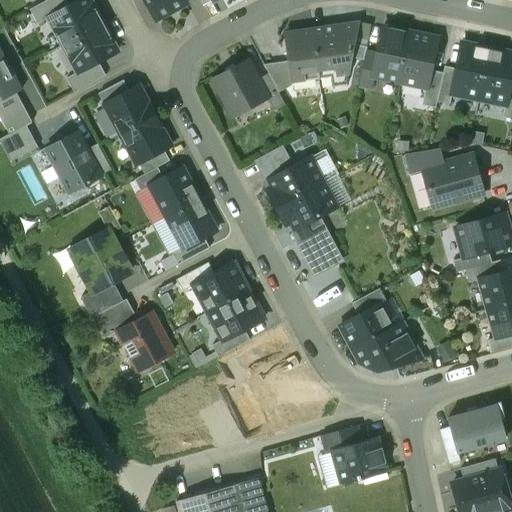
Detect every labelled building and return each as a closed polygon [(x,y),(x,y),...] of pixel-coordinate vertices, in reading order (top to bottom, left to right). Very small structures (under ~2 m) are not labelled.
[(48,18),(69,6),(65,0),(47,0),(46,1),(30,10),(37,24),(48,19),(48,18)] [(48,19),(63,46),(103,24),(90,0),(80,0),(69,6),(48,18),(48,19)] [(185,0),(146,0),(157,20),(187,4),(185,0)] [(346,23),(312,28),(319,79),(331,77),(332,87),(347,85),(352,58),(364,60),(366,51),(366,47),(355,44),(358,26),(346,23)] [(118,52),(103,24),(63,46),(77,72),(77,73),(98,62),(118,52)] [(411,32),(383,26),(378,54),(373,78),(374,78),(400,83),(411,32)] [(291,83),(319,79),(312,28),(284,32),(288,61),(291,83)] [(430,70),(437,37),(411,32),(400,83),(425,88),(426,88),(430,70)] [(478,100),(489,48),(461,43),(456,68),(451,94),(452,94),(478,100)] [(511,53),(489,48),(478,100),(504,105),(506,105),(511,81),(511,75),(511,53)] [(21,90),(0,51),(0,101),(15,94),(21,90)] [(378,54),(366,51),(364,60),(359,87),(372,90),(374,78),(373,78),(378,54)] [(264,65),(268,74),(278,92),(292,84),(291,83),(288,61),(264,65)] [(106,76),(98,62),(77,73),(77,72),(66,78),(74,93),(106,76)] [(214,80),(232,115),(266,97),(267,97),(258,79),(249,62),(214,80)] [(451,94),(456,68),(444,66),(443,73),(437,101),(450,104),(452,94),(451,94)] [(443,73),(430,70),(426,88),(425,88),(422,105),(436,108),(437,101),(443,73)] [(258,79),(267,97),(266,97),(274,111),(285,105),(278,92),(268,74),(258,79)] [(99,93),(104,103),(129,90),(123,80),(99,93)] [(511,80),(511,81),(506,105),(504,105),(502,116),(511,117),(511,80)] [(104,103),(120,134),(153,116),(147,104),(149,103),(139,85),(129,90),(104,103)] [(15,94),(0,101),(0,113),(10,134),(27,126),(32,123),(15,94)] [(160,129),(153,116),(120,134),(137,165),(139,163),(164,150),(172,146),(162,128),(160,129)] [(27,126),(10,134),(0,139),(0,141),(11,162),(38,148),(27,126)] [(102,178),(77,131),(45,148),(70,194),(102,178)] [(269,180),(283,172),(279,165),(290,159),(283,145),(254,161),(269,189),(272,187),(269,180)] [(444,163),(440,149),(405,156),(410,174),(423,172),(422,169),(444,163)] [(164,150),(139,163),(145,174),(158,167),(170,160),(164,150)] [(434,208),(484,194),(472,155),(444,163),(422,169),(423,172),(434,208)] [(267,189),(277,207),(323,182),(310,158),(283,172),(269,180),(272,187),(269,189),(267,189)] [(149,185),(163,178),(158,167),(145,174),(134,179),(140,191),(150,187),(149,185)] [(150,187),(166,217),(200,199),(183,167),(163,178),(149,185),(150,187)] [(337,207),(323,182),(277,207),(284,222),(286,222),(290,219),(295,229),(320,216),(337,207)] [(217,231),(200,199),(166,217),(182,248),(183,249),(204,238),(217,231)] [(98,212),(108,230),(110,234),(120,228),(109,206),(98,212)] [(511,238),(505,213),(455,227),(463,258),(489,251),(511,244),(511,238)] [(345,262),(320,216),(295,229),(290,219),(286,222),(296,242),(295,243),(314,278),(345,262)] [(110,234),(108,230),(71,250),(93,291),(94,292),(113,282),(131,273),(110,234)] [(210,248),(204,238),(183,249),(182,248),(172,253),(178,265),(210,248)] [(454,261),(457,272),(466,270),(492,263),(489,251),(463,258),(454,261)] [(466,270),(469,282),(479,280),(478,279),(504,272),(500,260),(492,263),(466,270)] [(193,284),(214,273),(208,262),(177,279),(183,291),(194,286),(193,284)] [(194,286),(208,313),(249,291),(234,263),(214,273),(193,284),(194,286)] [(479,280),(487,309),(511,302),(511,269),(504,272),(478,279),(479,280)] [(419,271),(408,277),(414,287),(425,282),(419,271)] [(91,318),(95,316),(123,301),(113,282),(94,292),(93,291),(80,298),(91,318)] [(358,316),(381,303),(386,301),(379,288),(352,303),(358,316)] [(264,319),(249,291),(208,313),(223,340),(223,341),(245,329),(264,319)] [(106,338),(117,332),(138,321),(127,299),(123,301),(95,316),(106,338)] [(511,302),(487,309),(495,338),(511,333),(511,302)] [(352,348),(394,326),(381,303),(358,316),(340,325),(352,348)] [(138,321),(117,332),(138,371),(173,353),(152,313),(138,321)] [(394,326),(352,348),(360,364),(377,371),(396,366),(421,359),(420,358),(402,322),(394,326)] [(250,340),(245,329),(223,341),(223,340),(212,345),(218,357),(250,340)] [(495,338),(487,340),(491,354),(511,348),(511,333),(495,338)] [(448,341),(436,348),(444,362),(457,355),(448,341)] [(431,356),(420,358),(421,359),(396,366),(399,379),(434,370),(431,356)] [(497,404),(447,418),(450,427),(457,453),(458,453),(506,439),(497,404)] [(327,454),(332,452),(332,451),(361,443),(356,426),(322,436),(327,454)] [(460,461),(458,453),(457,453),(450,427),(439,429),(449,465),(460,461)] [(361,443),(332,451),(332,452),(341,485),(386,472),(376,438),(361,443)] [(460,468),(463,480),(498,470),(495,459),(460,468)] [(463,480),(452,483),(458,505),(456,507),(456,511),(497,511),(511,508),(501,470),(498,470),(463,480)] [(179,511),(267,511),(258,479),(177,501),(179,511)]
